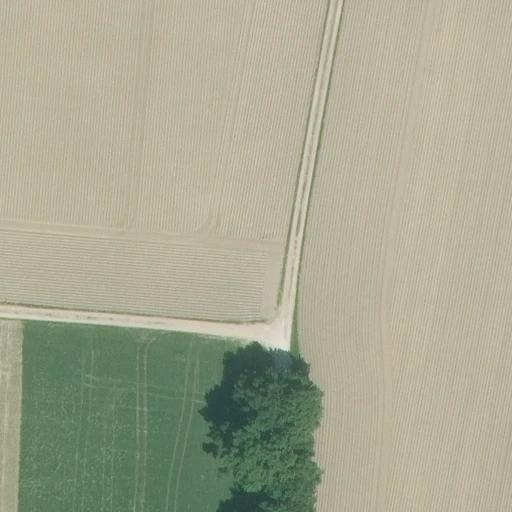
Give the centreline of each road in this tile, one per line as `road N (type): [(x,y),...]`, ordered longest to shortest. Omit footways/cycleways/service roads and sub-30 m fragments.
road 1 (track): [(264,511),(291,204),(333,0)]
road 2 (track): [(0,308),(225,325),(280,338)]
